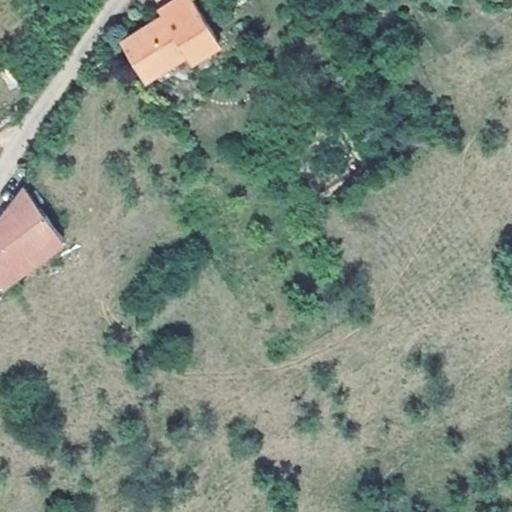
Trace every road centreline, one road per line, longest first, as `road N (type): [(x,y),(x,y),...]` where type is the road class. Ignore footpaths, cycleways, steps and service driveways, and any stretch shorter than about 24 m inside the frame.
road 1 (track): [(0,318),(390,62)]
road 2 (track): [(351,0),(511,250)]
